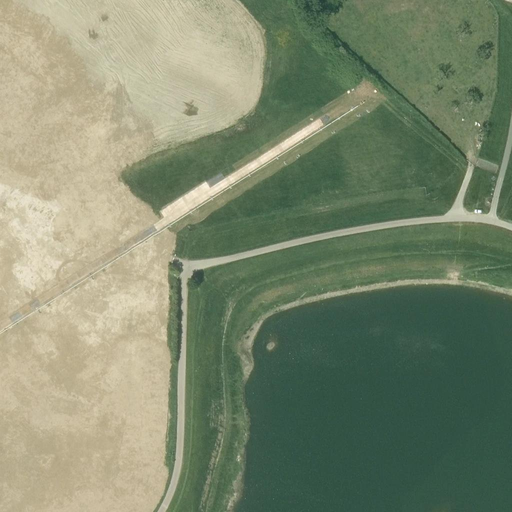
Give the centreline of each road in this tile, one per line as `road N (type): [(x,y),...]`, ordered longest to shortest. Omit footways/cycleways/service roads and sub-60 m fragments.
road 1 (unclassified): [(161,511),(177,464),(187,269),(356,228),(479,218),(511,226)]
road 2 (track): [(174,511),(188,472),(201,264)]
